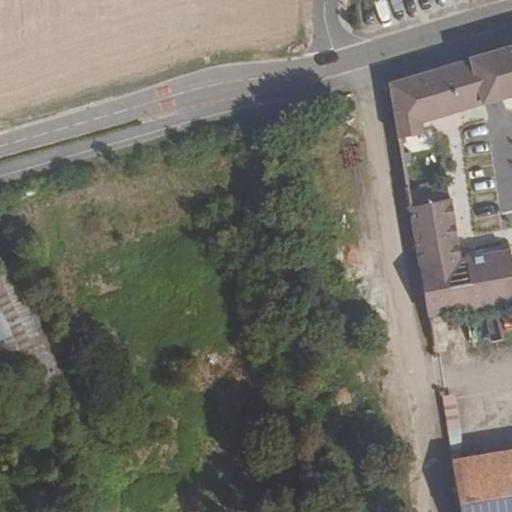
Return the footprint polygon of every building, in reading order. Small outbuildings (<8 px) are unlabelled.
[(511,47),(389,85),(397,136),(422,132),(420,121),(511,94),(511,47)] [(282,118),(268,122),(271,132),(285,128),(282,118)] [(415,250),(419,249),(431,315),(511,301),(511,249),(511,245),(463,258),(452,197),(451,198),(448,181),(408,189),(411,207),(407,207),(407,211),(412,210),(415,227),(411,227),(411,230),(415,230),(419,246),(415,247),(415,250)] [(54,340),(17,255),(0,262),(0,365),(19,409),(73,385),(62,361),(73,356),(64,335),(54,340)] [(451,441),(465,439),(460,408),(446,410),(451,441)] [(511,511),(511,452),(453,459),(459,511),(511,511)]
